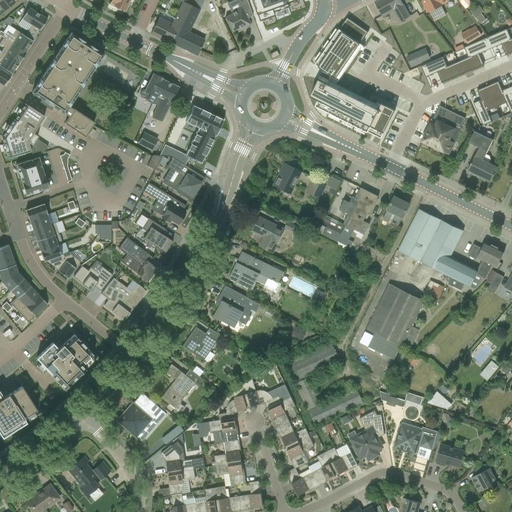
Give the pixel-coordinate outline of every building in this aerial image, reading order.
[(0,0),(0,6),(4,11),(14,3),(11,0),(0,0)] [(111,0),(110,3),(111,3),(114,5),(114,7),(115,7),(116,9),(119,11),(121,10),(123,11),(127,3),(128,4),(130,0),(111,0)] [(158,18),(151,33),(171,43),(190,5),(191,6),(193,0),(180,0),(180,1),(183,2),(172,25),(158,18)] [(190,5),(171,43),(197,55),(204,40),(188,33),(190,29),(199,10),(199,9),(203,1),(201,0),(193,0),(191,6),(190,5)] [(250,0),(256,15),(285,5),(283,0),(250,0)] [(400,0),(379,0),(375,3),(383,16),(393,10),(400,22),(409,17),(403,5),(400,0)] [(423,0),(424,2),(422,3),(427,12),(429,11),(429,12),(442,6),(441,5),(448,1),(446,0),(423,0)] [(468,0),(459,0),(459,1),(465,9),(472,4),(468,0)] [(481,13),(484,11),(478,4),(470,11),(473,14),(472,16),(477,22),(478,21),(480,24),(486,20),(481,13)] [(25,36),(32,41),(39,30),(40,30),(47,19),(29,8),(22,19),(32,25),(25,36)] [(251,26),(242,9),(232,14),(225,18),(232,32),(237,29),(238,32),(251,26)] [(8,17),(3,21),(5,22),(10,25),(13,20),(8,17)] [(319,76),(309,96),(317,100),(314,105),(367,132),(381,139),(382,138),(395,111),(395,110),(381,103),(380,103),(378,108),(327,83),(331,76),(336,79),(360,44),(368,32),(367,31),(347,18),(347,17),(338,29),(314,65),(322,70),(319,76)] [(467,44),(482,36),(476,26),(470,29),(461,34),(467,44)] [(507,28),(485,38),(490,49),(501,44),(506,55),(511,52),(511,38),(511,39),(507,28)] [(3,38),(26,52),(33,41),(32,41),(25,36),(16,30),(12,35),(7,32),(3,38)] [(63,113),(69,117),(64,123),(85,137),(94,122),(74,109),(71,113),(66,109),(102,53),(70,32),(31,92),(42,100),(41,102),(50,108),(51,106),(63,113)] [(2,52),(19,63),(19,62),(20,63),(26,53),(26,52),(3,38),(0,43),(0,44),(5,47),(2,52)] [(479,53),(490,49),(485,38),(463,47),(468,58),(458,63),(463,74),(484,65),(479,53)] [(431,58),(426,48),(407,57),(411,67),(431,58)] [(0,66),(12,74),(19,63),(2,52),(0,54),(0,66)] [(442,84),(463,74),(458,63),(447,67),(443,56),(420,66),(425,77),(437,72),(442,84)] [(0,90),(4,85),(4,86),(10,76),(0,69),(0,90)] [(141,91),(139,95),(140,97),(147,101),(153,104),(157,106),(152,117),(161,122),(170,103),(171,103),(172,101),(178,87),(161,79),(161,78),(153,74),(152,74),(145,91),(143,90),(141,91)] [(498,81),(488,86),(497,107),(506,103),(511,114),(511,113),(511,92),(510,88),(503,91),(498,81)] [(487,111),(497,107),(488,86),(477,90),(481,100),(473,103),(483,126),(492,122),(487,111)] [(47,147),(36,139),(37,136),(33,133),(44,116),(39,113),(39,112),(30,107),(25,104),(20,110),(21,111),(24,112),(21,117),(18,115),(18,114),(14,120),(13,119),(1,137),(4,145),(5,145),(5,144),(7,143),(9,149),(7,150),(6,150),(5,150),(7,158),(14,156),(24,153),(30,151),(32,156),(43,153),(47,147)] [(199,128),(185,155),(189,157),(201,163),(214,135),(215,136),(223,120),(193,106),(186,121),(199,128)] [(448,141),(455,125),(460,128),(465,118),(444,108),(440,117),(438,121),(437,124),(432,122),(423,141),(434,146),(435,148),(438,150),(441,149),(448,153),(453,143),(448,141)] [(467,170),(491,182),(498,167),(489,163),(491,159),(489,156),(486,154),(493,140),(481,134),(476,132),(475,131),(469,143),(479,148),(475,156),(467,170)] [(144,133),(139,143),(152,150),(152,149),(157,140),(144,133)] [(163,151),(161,156),(162,156),(168,157),(171,151),(167,149),(165,152),(163,151)] [(152,155),(147,166),(155,170),(162,156),(161,156),(152,155)] [(38,157),(16,164),(26,195),(48,188),(38,157)] [(172,158),(167,167),(170,169),(163,180),(178,189),(176,192),(190,201),(194,196),(193,195),(200,183),(190,177),(194,171),(172,158)] [(290,193),(301,171),(287,164),(282,176),(280,175),(275,186),(290,193)] [(308,193),(319,198),(326,184),(315,178),(308,193)] [(163,203),(157,212),(162,215),(161,217),(170,222),(171,220),(178,225),(179,222),(181,223),(185,216),(184,215),(185,213),(183,211),(186,206),(148,183),(143,192),(163,203)] [(343,224),(341,229),(328,222),(322,235),(337,244),(338,242),(346,246),(351,248),(354,242),(349,240),(354,230),(358,232),(359,231),(364,234),(369,224),(364,221),(367,214),(370,215),(379,196),(361,187),(353,204),(350,203),(345,212),(348,214),(343,224)] [(410,204),(394,197),(383,220),(390,224),(398,228),(403,218),(410,204)] [(138,201),(135,207),(141,209),(144,203),(138,201)] [(44,203),(25,210),(29,220),(47,214),(44,203)] [(417,208),(397,251),(470,284),(477,270),(450,257),(463,229),(417,208)] [(47,214),(29,220),(33,231),(51,224),(47,214)] [(284,229),(259,217),(252,231),(264,237),(259,246),(273,253),(284,229)] [(143,238),(157,247),(156,249),(166,255),(171,247),(169,246),(172,241),(162,235),(166,230),(148,218),(142,229),(147,232),(143,238)] [(288,221),(285,228),(296,233),(299,227),(288,221)] [(51,224),(33,231),(37,241),(58,234),(55,223),(51,224)] [(58,234),(37,241),(40,252),(59,245),(62,244),(58,234)] [(128,267),(131,269),(137,274),(148,283),(159,269),(150,262),(153,258),(130,240),(127,237),(118,248),(126,255),(133,260),(128,267)] [(472,243),(468,255),(497,264),(502,249),(482,242),(481,246),(472,243)] [(0,258),(11,255),(8,245),(0,247),(0,258)] [(59,245),(40,252),(44,262),(46,262),(62,256),(62,255),(59,245)] [(378,251),(368,245),(364,252),(375,258),(378,251)] [(62,256),(46,262),(58,271),(68,278),(76,268),(80,262),(71,255),(70,252),(62,255),(62,256)] [(257,281),(265,285),(264,287),(277,293),(281,284),(279,283),(284,272),(242,252),(239,259),(246,262),(244,266),(237,262),(229,278),(252,290),(257,281)] [(11,255),(0,258),(0,269),(15,265),(15,264),(11,255)] [(0,276),(2,282),(18,272),(15,265),(0,269),(0,276)] [(83,284),(91,290),(95,286),(101,290),(113,274),(103,267),(98,272),(91,267),(88,270),(82,266),(74,276),(83,283),(83,284)] [(23,279),(18,272),(2,282),(10,291),(23,279)] [(11,291),(17,297),(30,286),(24,279),(23,279),(10,291),(11,291)] [(433,282),(429,293),(440,297),(444,285),(433,282)] [(374,331),(368,346),(396,359),(423,298),(387,283),(367,328),(374,331)] [(499,287),(490,283),(487,290),(495,294),(499,287)] [(123,321),(146,291),(137,284),(127,298),(116,290),(104,306),(123,321)] [(39,295),(30,286),(17,297),(10,304),(19,313),(39,295)] [(325,293),(317,289),(312,301),(320,305),(325,293)] [(233,298),(222,292),(218,299),(221,300),(220,303),(221,303),(214,317),(222,321),(224,318),(237,325),(240,318),(245,321),(252,310),(256,312),(261,305),(236,291),(233,298)] [(39,295),(19,313),(28,323),(47,304),(39,295)] [(205,332),(209,327),(201,321),(197,325),(205,332)] [(412,325),(406,339),(413,343),(420,329),(412,325)] [(295,326),(292,336),(304,340),(307,330),(295,326)] [(205,334),(197,328),(184,346),(192,352),(205,360),(216,342),(221,336),(210,328),(205,334)] [(51,344),(35,359),(39,364),(35,368),(42,374),(45,371),(63,390),(95,360),(96,359),(74,334),(72,336),(62,345),(57,340),(52,345),(51,344)] [(295,383),(341,362),(332,344),(287,365),(295,383)] [(466,357),(460,362),(463,366),(469,361),(466,357)] [(499,367),(493,362),(485,371),(491,376),(499,367)] [(196,383),(172,364),(166,372),(176,379),(162,398),(176,409),(179,405),(196,383)] [(252,364),(251,371),(251,374),(259,374),(259,371),(259,365),(252,364)] [(503,371),(508,375),(511,370),(511,369),(508,365),(503,371)] [(193,371),(200,377),(204,371),(197,366),(193,371)] [(268,408),(291,397),(287,389),(278,394),(279,396),(273,399),(270,394),(269,393),(268,392),(264,391),(260,390),(256,391),(252,378),(243,385),(249,407),(256,405),(257,406),(266,404),(268,408)] [(299,392),(311,386),(308,378),(296,383),(299,392)] [(243,409),(249,407),(243,385),(233,393),(235,399),(232,401),(230,403),(227,406),(227,409),(227,413),(219,414),(220,420),(235,418),(234,413),(243,411),(243,409)] [(0,433),(3,438),(27,423),(26,422),(39,414),(22,386),(9,394),(8,395),(5,390),(0,393),(0,391),(0,433)] [(356,388),(320,405),(308,411),(315,425),(363,403),(356,388)] [(445,408),(448,410),(452,404),(437,391),(427,403),(445,409),(445,408)] [(216,396),(221,400),(224,396),(219,392),(216,396)] [(422,398),(408,393),(405,400),(420,405),(422,398)] [(387,402),(386,404),(395,407),(396,405),(399,406),(401,399),(386,395),(384,401),(387,402)] [(295,406),(291,397),(268,408),(271,415),(270,415),(276,429),(290,422),(284,411),(295,406)] [(168,412),(152,398),(146,405),(138,398),(120,419),(138,435),(156,414),(162,419),(168,412)] [(378,438),(384,435),(381,415),(377,415),(374,411),(360,419),(366,430),(350,438),(359,457),(365,454),(369,460),(380,455),(376,449),(382,446),(378,438)] [(444,413),(442,418),(444,423),(451,420),(449,415),(444,413)] [(224,442),(239,440),(237,425),(236,425),(235,418),(220,420),(209,422),(210,429),(211,432),(213,432),(215,443),(224,442)] [(210,429),(209,422),(198,424),(200,434),(209,432),(210,429)] [(283,442),(286,448),(310,437),(306,428),(295,433),(290,422),(276,429),(282,442),(283,442)] [(331,422),(325,426),(325,427),(327,432),(328,433),(335,429),(331,422)] [(432,450),(435,441),(436,437),(437,432),(424,428),(423,430),(402,424),(394,447),(415,454),(417,446),(432,450)] [(184,430),(179,425),(162,439),(166,444),(184,430)] [(310,437),(286,448),(290,455),(288,455),(295,468),(296,468),(308,462),(303,451),(314,446),(310,437)] [(242,454),(239,440),(224,442),(226,454),(214,456),(215,462),(216,465),(241,462),(240,455),(242,454)] [(167,466),(168,472),(168,473),(165,473),(165,474),(194,469),(192,459),(181,461),(180,455),(184,452),(183,448),(178,442),(172,446),(171,445),(161,453),(165,458),(166,466),(167,466)] [(358,466),(351,452),(347,444),(336,450),(334,448),(326,452),(338,475),(344,472),(345,473),(358,466)] [(459,467),(464,450),(441,444),(436,461),(446,464),(447,463),(459,467)] [(331,478),(338,475),(326,452),(317,457),(320,462),(323,467),(312,473),(319,486),(332,479),(331,478)] [(99,486),(93,479),(97,475),(101,479),(110,471),(102,462),(91,471),(86,464),(88,462),(84,457),(68,470),(82,487),(79,489),(86,497),(99,486)] [(229,474),(231,485),(231,486),(246,484),(244,469),(243,469),(241,462),(216,465),(217,471),(218,475),(224,474),(229,474)] [(485,464),(475,470),(478,475),(472,478),(479,492),(496,483),(489,469),(488,470),(485,464)] [(306,493),(319,486),(312,473),(301,479),(296,468),(295,468),(286,473),(298,495),(305,492),(306,493)] [(160,497),(185,493),(185,492),(184,481),(188,480),(195,479),(194,469),(165,474),(169,473),(170,480),(168,480),(168,481),(170,481),(172,495),(160,497)] [(239,496),(241,510),(255,508),(256,509),(256,508),(263,506),(259,481),(249,483),(251,494),(239,496)] [(47,511),(45,508),(59,498),(50,485),(25,502),(31,511),(47,511)] [(227,511),(241,510),(239,496),(227,498),(225,486),(216,488),(219,511),(227,511)] [(219,511),(216,488),(206,489),(207,497),(208,501),(196,503),(197,511),(219,511)] [(197,511),(196,503),(184,505),(182,494),(185,493),(160,497),(172,495),(174,510),(171,510),(171,511),(197,511)] [(406,503),(402,511),(417,511),(420,503),(411,500),(406,503)] [(73,509),(68,501),(61,505),(65,511),(69,511),(73,509)]
